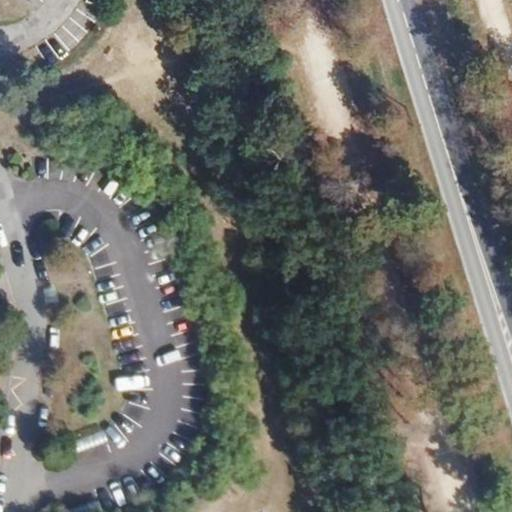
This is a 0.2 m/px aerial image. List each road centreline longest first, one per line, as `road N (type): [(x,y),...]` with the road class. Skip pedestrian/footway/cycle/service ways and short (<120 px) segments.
road 1 (track): [(462,511),(302,0)]
road 2 (residential): [(0,190),(74,193),(105,213),(136,268),(167,376),(148,442),(126,461),(96,475),(12,477)]
road 3 (secondary): [(432,102),(511,382)]
road 4 (residential): [(12,477),(26,307),(0,201)]
road 5 (secondary): [(511,323),(432,102)]
